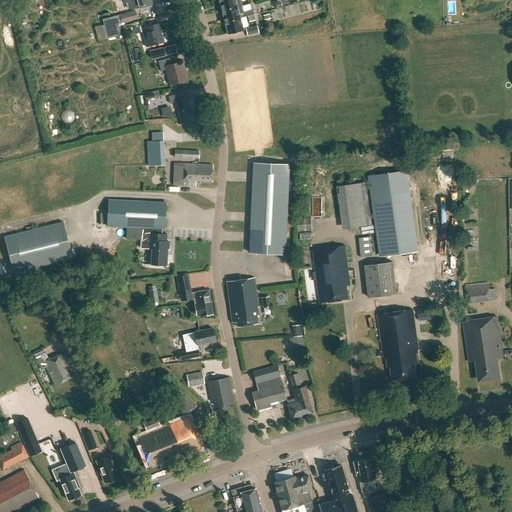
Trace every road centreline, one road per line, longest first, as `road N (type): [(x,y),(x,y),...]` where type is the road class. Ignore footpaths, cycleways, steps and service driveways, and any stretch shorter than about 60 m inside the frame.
road 1 (residential): [(255,458),(215,276),(224,150),(191,0)]
road 2 (tertiary): [(255,458),(344,432),(511,405)]
road 3 (tertiary): [(113,511),(255,458)]
